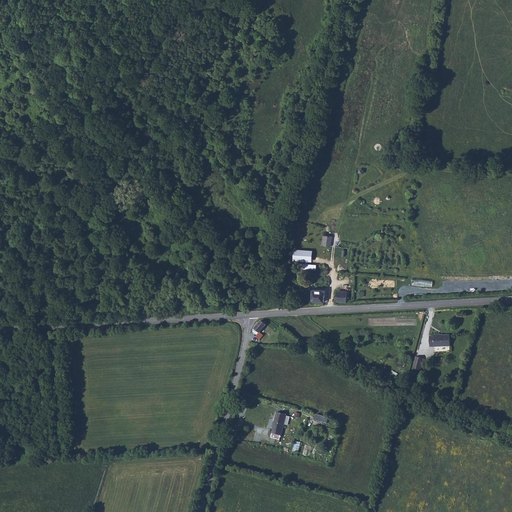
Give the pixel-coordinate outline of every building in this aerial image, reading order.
[(321,243),(330,245),(330,235),(322,234),(321,243)] [(293,259),(307,260),(308,250),(293,249),(293,259)] [(322,300),(324,288),(309,286),(309,291),(311,291),(310,297),(313,299),(322,300)] [(344,301),(345,290),(336,289),(335,300),(344,301)] [(259,318),(254,325),(254,327),(252,330),(255,332),(257,329),(259,331),(265,323),(259,318)] [(431,349),(451,348),(451,337),(442,338),(441,337),(435,337),(436,339),(431,339),(431,349)] [(420,374),(423,362),(416,360),(413,371),(420,374)] [(279,436),(285,414),(277,412),(275,420),(273,420),(271,429),(272,429),(270,433),(279,436)]
